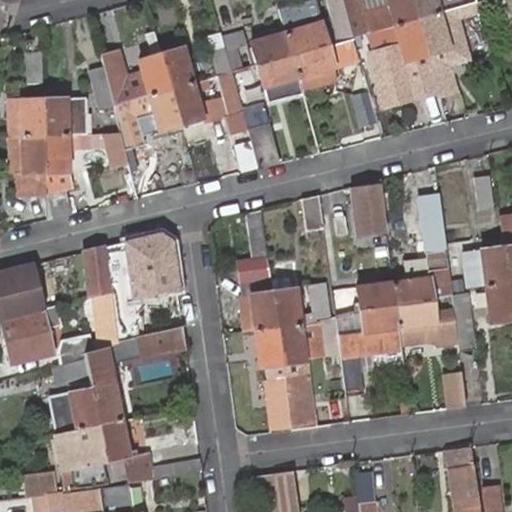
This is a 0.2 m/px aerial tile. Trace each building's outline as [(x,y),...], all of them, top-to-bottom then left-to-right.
[(315,0),(312,0),(279,9),(285,32),(291,55),(328,44),(354,37),(353,35),(343,0),(325,0),(333,27),(324,29),(315,0)] [(413,0),(389,0),(390,4),(367,10),(366,10),(363,0),(343,0),(353,35),(373,31),(377,29),(386,27),(419,18),(413,0)] [(389,0),(363,0),(367,10),(390,4),(389,0)] [(477,2),(476,0),(413,0),(419,18),(456,8),(477,2)] [(511,0),(500,0),(508,31),(511,30),(511,0)] [(437,90),(439,95),(456,90),(451,73),(463,69),(460,61),(456,45),(465,42),(458,15),(479,9),(477,2),(456,8),(419,18),(428,54),(437,90)] [(401,44),(369,52),(383,105),(437,90),(428,54),(419,18),(386,27),(389,37),(398,34),(401,44)] [(380,39),(389,37),(386,27),(377,29),(380,39)] [(170,88),(160,53),(154,30),(145,32),(152,56),(138,60),(142,73),(126,76),(118,48),(99,53),(103,69),(113,104),(126,100),(128,100),(148,94),(170,88)] [(224,36),(227,49),(245,44),(242,31),(224,36)] [(256,65),(291,55),(285,32),(250,42),(256,65)] [(456,45),(460,61),(470,58),(465,42),(456,45)] [(357,63),(352,43),(337,47),(342,68),(357,63)] [(334,66),(328,44),(291,55),(297,76),(334,66)] [(182,48),(160,53),(170,88),(191,83),(182,48)] [(231,72),(225,49),(210,52),(216,76),(222,74),(231,72)] [(40,85),(39,51),(26,51),(26,85),(40,85)] [(297,76),(291,55),(256,65),(266,104),(302,94),(301,90),(297,76)] [(338,80),(334,66),(297,76),(301,90),(338,80)] [(113,104),(103,69),(90,73),(100,112),(114,108),(113,104)] [(199,102),(196,92),(210,89),(208,78),(191,83),(170,88),(180,124),(202,118),(203,123),(225,116),(230,134),(246,131),(246,129),(241,111),(231,72),(222,74),(227,94),(199,102)] [(170,88),(148,94),(128,100),(126,100),(113,104),(114,108),(121,135),(122,136),(124,146),(137,142),(130,108),(150,102),(157,129),(180,124),(170,88)] [(374,121),(368,95),(356,98),(362,124),(374,121)] [(83,98),(44,100),(45,138),(90,136),(90,114),(84,114),(83,98)] [(8,118),(8,138),(9,138),(21,138),(45,138),(44,100),(8,100),(8,118)] [(262,105),(241,111),(246,129),(246,131),(257,168),(277,163),(262,105)] [(90,136),(45,138),(47,175),(68,174),(67,152),(106,150),(103,135),(90,136)] [(121,135),(103,135),(111,167),(129,163),(124,146),(122,136),(121,135)] [(22,176),(21,138),(9,138),(10,176),(22,176)] [(47,175),(45,138),(21,138),(22,176),(47,175)] [(494,208),(490,177),(476,179),(480,209),(494,208)] [(379,186),(354,189),(361,234),(385,231),(379,186)] [(57,217),(72,213),(66,188),(51,192),(57,217)] [(319,195),(302,199),(306,232),(324,230),(319,195)] [(426,258),(428,272),(448,270),(440,195),(419,197),(426,258)] [(239,309),(243,330),(256,328),(278,325),(273,289),(261,208),(249,211),(254,259),(240,261),(243,281),(264,279),(266,291),(251,293),(253,306),(239,309)] [(511,217),(499,219),(503,247),(508,284),(511,283),(511,217)] [(157,233),(105,247),(112,293),(119,341),(133,337),(140,335),(135,295),(153,292),(153,297),(166,295),(165,288),(178,287),(171,242),(157,233)] [(95,296),(104,294),(112,293),(105,247),(88,251),(83,252),(87,289),(93,288),(94,296),(95,296)] [(508,284),(503,247),(466,252),(471,291),(486,287),(508,284)] [(406,280),(393,282),(396,303),(433,299),(438,298),(452,297),(448,270),(428,272),(426,258),(404,260),(406,280)] [(0,273),(0,313),(1,319),(43,309),(32,266),(0,273)] [(264,279),(243,281),(245,293),(251,293),(266,291),(264,279)] [(295,286),(273,289),(278,325),(300,322),(336,316),(331,282),(309,286),(313,309),(299,311),(295,286)] [(396,303),(393,282),(357,286),(360,308),(396,303)] [(511,320),(511,314),(508,284),(486,287),(492,323),(511,320)] [(468,292),(453,296),(459,343),(460,350),(475,348),(468,292)] [(84,351),(107,344),(118,341),(119,341),(112,293),(104,294),(105,299),(95,301),(99,338),(91,341),(89,335),(61,341),(58,351),(63,366),(86,360),(84,351)] [(237,295),(239,309),(253,306),(251,293),(245,293),(237,295)] [(94,296),(85,299),(89,335),(91,341),(99,338),(95,301),(95,296),(94,296)] [(396,303),(401,343),(435,338),(436,345),(459,343),(453,296),(452,297),(438,298),(433,299),(396,303)] [(360,308),(336,316),(346,395),(364,392),(359,354),(401,349),(401,343),(396,303),(360,308)] [(43,309),(1,319),(13,364),(54,354),(47,328),(62,324),(57,306),(43,309)] [(300,322),(278,325),(283,363),(285,376),(292,428),(315,425),(306,360),(324,357),(320,321),(301,323),(300,322)] [(137,354),(185,340),(183,323),(140,335),(133,337),(119,341),(118,341),(122,358),(137,354)] [(265,374),(272,430),(292,428),(285,376),(283,363),(278,325),(256,328),(261,365),(267,365),(269,374),(265,374)] [(100,424),(123,419),(107,344),(84,351),(86,360),(90,376),(92,388),(100,424)] [(86,360),(62,366),(66,382),(90,376),(86,360)] [(66,382),(62,366),(53,369),(57,384),(66,382)] [(463,371),(445,373),(449,408),(467,406),(463,371)] [(76,427),(77,429),(100,424),(92,388),(50,396),(56,431),(76,427)] [(109,459),(114,483),(129,481),(201,470),(200,459),(145,467),(141,452),(131,455),(123,419),(100,424),(109,459)] [(104,460),(109,459),(100,424),(77,429),(78,433),(58,437),(65,471),(72,469),(77,487),(109,480),(104,460)] [(479,511),(470,447),(444,451),(453,511),(479,511)] [(298,511),(294,470),(276,472),(280,511),(298,511)] [(52,473),(26,477),(28,495),(53,492),(52,473)] [(114,483),(99,485),(100,488),(103,511),(140,511),(138,500),(132,501),(129,481),(114,483)] [(103,511),(100,488),(59,494),(61,509),(87,506),(87,509),(68,511),(103,511)] [(486,511),(502,511),(500,491),(484,493),(486,511)]
